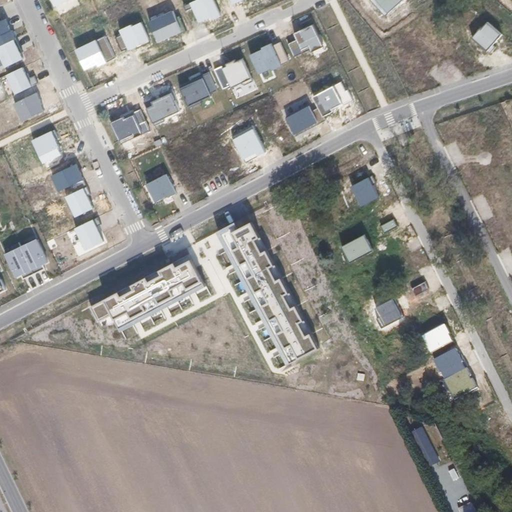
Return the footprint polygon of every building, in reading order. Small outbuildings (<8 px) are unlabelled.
[(213,0),(197,0),(184,6),(186,11),(193,8),(200,22),(212,17),(213,19),(221,16),(213,0)] [(372,0),(386,14),(401,0),(372,0)] [(173,11),(150,22),(159,42),(172,36),(171,34),(177,31),(179,35),(187,31),(179,16),(176,18),(173,11)] [(0,46),(17,39),(13,30),(12,31),(6,19),(3,21),(0,21),(0,46)] [(122,35),(117,37),(123,51),(127,49),(130,52),(151,42),(142,20),(121,29),(122,35)] [(504,34),(488,22),(472,37),(489,50),(504,34)] [(298,39),(290,43),(297,55),(312,50),(314,52),(324,46),(313,23),(296,33),(298,39)] [(106,36),(75,49),(86,69),(116,58),(106,36)] [(0,46),(0,61),(3,69),(24,59),(21,53),(23,52),(17,39),(0,46)] [(263,49),(251,55),(260,75),(272,69),(273,70),(282,66),(282,65),(290,62),(280,42),(273,46),(272,43),(262,48),(263,49)] [(223,68),(232,88),(244,83),(245,86),(254,82),(243,59),(236,62),(235,60),(226,64),(227,66),(223,68)] [(23,67),(7,75),(16,94),(38,83),(35,76),(30,78),(28,73),(26,74),(23,67)] [(209,72),(180,86),(190,108),(201,103),(200,101),(212,96),(211,94),(217,91),(209,72)] [(341,83),(334,86),(343,103),(345,105),(353,100),(349,90),(345,91),(341,83)] [(314,97),(319,107),(324,117),(334,113),(333,109),(343,103),(334,86),(314,97)] [(144,102),(155,126),(166,121),(164,119),(181,111),(175,100),(177,99),(172,89),(160,95),(161,98),(159,99),(158,96),(144,102)] [(38,93),(15,102),(23,121),(46,111),(38,93)] [(288,117),(296,135),(319,123),(313,110),(311,105),(288,117)] [(313,110),(319,123),(326,120),(324,117),(319,107),(313,110)] [(134,109),(112,121),(123,143),(150,131),(141,109),(135,111),(134,109)] [(255,127),(235,138),(247,161),(266,152),(255,127)] [(54,130),(32,139),(45,166),(64,156),(54,130)] [(77,163),(52,175),(61,191),(84,180),(77,163)] [(168,173),(148,185),(156,202),(177,193),(168,173)] [(381,197),(370,177),(349,187),(361,208),(381,197)] [(85,187),(67,195),(78,217),(95,209),(85,187)] [(93,220),(76,228),(86,250),(104,242),(93,220)] [(320,347),(253,220),(225,234),(292,363),(320,347)] [(398,227),(394,220),(381,226),(385,233),(398,227)] [(374,251),(365,235),(342,248),(352,264),(374,251)] [(37,237),(6,252),(17,277),(22,274),(24,277),(46,269),(44,264),(49,261),(37,237)] [(204,284),(188,258),(144,282),(92,307),(100,321),(114,313),(120,326),(134,319),(164,304),(191,290),(204,284)] [(0,293),(9,289),(0,270),(0,293)] [(429,289),(426,282),(414,289),(416,295),(429,289)] [(403,316),(395,298),(378,309),(384,325),(403,316)] [(454,342),(445,326),(425,337),(434,353),(454,342)] [(477,387),(457,350),(434,361),(454,400),(477,387)] [(426,402),(405,412),(429,465),(451,455),(426,402)] [(435,469),(438,476),(453,470),(450,463),(435,469)]
